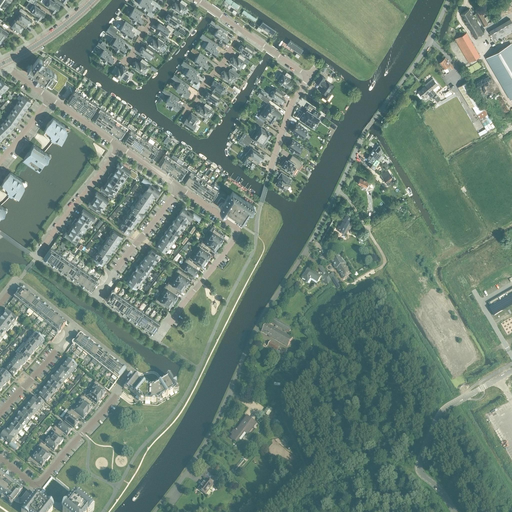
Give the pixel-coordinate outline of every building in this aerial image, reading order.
[(41,0),(41,1),(45,3),(51,8),(51,9),(54,11),(56,8),(57,9),(59,5),(51,0),(41,0)] [(140,0),(139,3),(142,5),(142,6),(145,8),(146,8),(150,10),(150,9),(151,10),(153,7),(152,7),(153,6),(150,4),(151,3),(150,2),(151,0),(140,0)] [(172,6),(172,7),(175,9),(175,10),(180,13),(180,12),(182,14),(183,13),(185,14),(188,10),(186,8),(187,7),(185,6),(187,3),(182,0),(181,0),(178,4),(175,2),(174,3),(173,3),(173,4),(172,4),(172,5),(172,6)] [(225,0),(224,2),(238,11),(240,7),(230,0),(225,0)] [(33,4),(29,10),(31,11),(37,15),(36,16),(40,18),(42,16),(45,12),(35,5),(33,4)] [(132,11),(129,16),(132,18),(132,19),(136,22),(136,21),(140,24),(141,23),(143,20),(143,19),(141,17),(142,16),(140,15),(142,12),(135,7),(132,11)] [(28,25),(30,23),(31,23),(32,22),(32,20),(30,18),(25,15),(27,12),(21,8),(19,11),(21,13),(18,17),(18,16),(17,17),(28,25)] [(461,14),(475,38),(483,34),(470,9),(461,14)] [(242,14),(255,23),(258,19),(245,10),(242,14)] [(480,10),(476,13),(483,26),(488,23),(487,22),(489,20),(487,16),(485,17),(481,11),(481,10),(480,10)] [(179,22),(180,21),(177,19),(179,17),(173,13),(171,15),(168,14),(165,18),(168,20),(167,21),(170,24),(171,22),(177,26),(177,25),(178,25),(179,25),(179,24),(179,23),(179,22)] [(17,17),(16,19),(15,19),(11,25),(20,31),(23,26),(25,28),(27,26),(28,25),(17,17)] [(511,21),(510,18),(489,30),(495,41),(495,40),(496,42),(511,32),(511,21)] [(212,20),(209,23),(218,29),(217,30),(214,35),(217,37),(217,38),(221,40),(225,42),(225,41),(226,42),(228,39),(227,39),(228,38),(226,36),(226,35),(225,34),(227,31),(220,26),(216,23),(212,20)] [(123,25),(120,30),(123,32),(123,33),(127,36),(127,35),(131,37),(132,36),(132,37),(134,34),(134,33),(134,32),(132,31),(133,29),(132,29),(133,26),(126,21),(123,25)] [(259,26),(272,35),(275,31),(262,22),(259,26)] [(157,27),(155,30),(159,32),(160,32),(168,37),(174,29),(168,25),(166,27),(159,23),(157,27)] [(110,25),(108,29),(115,34),(117,30),(110,25)] [(108,29),(106,32),(114,38),(113,39),(112,38),(110,42),(112,44),(115,47),(118,50),(119,49),(123,52),(123,51),(124,51),(126,49),(125,48),(126,47),(123,45),(124,44),(123,43),(125,41),(115,34),(108,29)] [(455,39),(469,63),(480,56),(467,32),(455,39)] [(218,51),(216,49),(217,48),(215,47),(217,44),(210,39),(208,38),(202,34),(200,37),(206,41),(208,42),(207,43),(204,48),(207,50),(207,51),(211,54),(211,53),(215,55),(216,55),(218,52),(218,51)] [(150,42),(150,43),(153,45),(152,46),(157,50),(158,49),(160,50),(161,49),(163,50),(166,46),(164,45),(164,44),(163,43),(165,40),(159,36),(156,41),(153,38),(152,39),(151,39),(151,40),(150,40),(150,41),(150,42)] [(284,43),(300,54),(303,50),(286,39),(284,43)] [(98,43),(97,45),(96,45),(102,49),(103,50),(103,51),(99,56),(103,58),(102,59),(106,62),(107,61),(110,63),(111,62),(112,63),(114,60),(113,60),(114,59),(111,57),(112,56),(111,55),(113,52),(105,47),(104,46),(99,42),(98,43)] [(511,99),(511,43),(486,58),(511,100),(511,99)] [(254,49),(245,44),(244,46),(241,45),(238,49),(241,51),(240,52),(243,55),(244,53),(249,57),(250,56),(251,56),(252,55),(252,54),(252,53),(254,49)] [(153,55),(153,54),(151,52),(152,50),(146,45),(145,48),(142,46),(139,51),(142,52),(141,54),(144,56),(145,55),(150,58),(151,58),(152,58),(152,57),(153,57),(153,56),(153,55)] [(198,55),(194,61),(197,63),(197,64),(201,67),(201,66),(205,69),(206,68),(208,65),(208,64),(206,62),(207,61),(205,60),(207,58),(200,52),(200,53),(198,55)] [(230,60),(230,61),(233,64),(232,64),(237,68),(238,67),(240,68),(244,62),(243,61),(245,58),(239,54),(236,59),(233,57),(232,57),(231,58),(230,58),(230,59),(230,60)] [(29,71),(31,73),(31,74),(33,75),(33,76),(38,80),(43,83),(44,82),(59,92),(65,84),(69,78),(49,65),(52,59),(48,56),(44,62),(38,58),(33,66),(31,65),(30,66),(28,65),(26,68),(28,69),(27,70),(29,71)] [(453,67),(445,57),(442,60),(441,61),(440,62),(445,69),(447,67),(449,70),(453,67)] [(133,64),(133,65),(132,66),(136,68),(135,69),(140,72),(141,71),(143,73),(143,71),(145,73),(148,69),(146,67),(147,66),(146,65),(147,62),(142,59),(139,63),(135,61),(135,62),(134,62),(133,62),(133,63),(133,64)] [(191,80),(192,80),(196,82),(196,81),(197,82),(199,79),(198,79),(199,78),(196,76),(197,75),(196,74),(198,71),(191,66),(189,65),(183,61),(181,64),(187,68),(189,69),(188,70),(185,75),(188,77),(188,78),(191,80)] [(115,66),(112,71),(114,73),(113,75),(115,76),(113,78),(117,80),(119,78),(120,79),(121,77),(122,78),(126,80),(129,75),(125,72),(127,69),(126,68),(126,67),(125,67),(125,66),(124,66),(123,66),(122,66),(120,69),(115,66)] [(221,74),(221,75),(224,77),(223,78),(228,82),(229,81),(231,82),(232,81),(234,82),(237,78),(235,77),(235,75),(234,74),(236,72),(230,68),(227,73),(224,70),(223,71),(222,71),(222,72),(221,72),(221,73),(221,74)] [(292,84),(291,84),(292,83),(289,81),(292,76),(286,72),(285,75),(283,74),(282,75),(280,74),(277,78),(279,79),(279,80),(280,82),(280,83),(285,86),(285,85),(289,88),(289,87),(290,87),(291,86),(291,85),(292,85),(292,84)] [(319,90),(324,93),(322,96),(326,99),(331,93),(328,91),(332,85),(326,80),(325,82),(322,81),(325,77),(320,74),(315,81),(320,85),(320,84),(322,86),(319,90)] [(182,80),(180,79),(174,75),(172,78),(178,82),(180,83),(179,84),(176,88),(179,91),(179,92),(183,94),(187,96),(187,95),(188,96),(190,93),(189,92),(190,92),(188,90),(188,89),(187,88),(189,85),(182,80)] [(433,78),(425,84),(426,85),(431,91),(432,91),(431,92),(433,94),(435,92),(436,93),(433,89),(438,84),(433,78)] [(0,86),(4,89),(4,90),(7,87),(10,89),(12,86),(9,84),(8,83),(8,84),(7,84),(1,79),(0,79),(0,86)] [(212,84),(210,86),(212,88),(214,90),(215,89),(221,93),(223,94),(229,85),(223,81),(221,83),(214,79),(211,84),(212,84)] [(488,114),(468,81),(458,87),(470,107),(472,106),(480,119),(488,114)] [(419,92),(417,94),(421,98),(423,97),(424,98),(429,94),(431,97),(432,96),(432,95),(433,94),(431,92),(432,91),(431,91),(426,85),(419,91),(419,92)] [(77,87),(75,90),(74,91),(71,95),(77,99),(82,103),(88,107),(93,111),(102,117),(108,121),(113,124),(118,128),(124,132),(133,138),(138,142),(144,146),(149,149),(155,153),(158,149),(159,148),(160,145),(130,124),(129,124),(124,120),(119,116),(113,113),(113,112),(108,109),(103,105),(102,105),(94,99),(93,99),(88,95),(83,91),(82,91),(77,88),(77,87)] [(169,105),(172,107),(173,107),(177,109),(177,108),(178,109),(180,106),(179,105),(180,105),(177,103),(178,102),(177,101),(179,98),(172,93),(171,92),(164,88),(162,91),(168,95),(170,96),(169,97),(166,101),(169,104),(169,105)] [(271,92),(271,93),(271,94),(270,95),(275,98),(274,100),(278,102),(279,101),(281,103),(284,98),(282,96),(284,94),(276,88),(274,91),(273,90),(273,91),(272,91),(271,92)] [(19,100),(28,106),(30,104),(30,103),(29,103),(31,101),(23,95),(23,94),(23,93),(20,91),(18,94),(21,96),(19,100)] [(219,100),(218,100),(219,99),(216,97),(218,95),(212,91),(210,93),(208,91),(205,96),(207,98),(206,99),(210,101),(211,100),(216,104),(216,103),(217,103),(218,103),(218,102),(219,101),(219,100)] [(19,100),(16,105),(24,110),(25,109),(26,109),(28,106),(19,100)] [(196,109),(197,109),(196,110),(199,112),(199,113),(204,117),(204,116),(206,117),(207,116),(209,117),(212,113),(210,111),(211,110),(209,109),(211,107),(206,103),(203,107),(199,105),(199,106),(198,106),(197,106),(197,107),(196,108),(196,109)] [(275,107),(268,103),(264,108),(264,109),(276,117),(277,117),(280,113),(279,112),(274,109),(275,107)] [(24,110),(16,105),(12,110),(22,116),(24,113),(23,112),(24,110)] [(302,114),(299,118),(312,126),(315,128),(318,123),(317,122),(319,119),(318,117),(321,113),(313,108),(310,112),(307,110),(305,113),(304,112),(302,114)] [(276,117),(264,109),(260,114),(259,117),(264,121),(266,118),(272,122),(273,121),(274,120),(275,119),(275,118),(276,117)] [(12,110),(9,114),(18,120),(19,118),(19,119),(20,119),(20,118),(22,116),(12,110)] [(186,119),(185,119),(184,119),(184,120),(183,120),(183,121),(183,122),(183,123),(192,129),(193,129),(195,130),(198,126),(196,125),(194,124),(199,118),(191,113),(189,116),(190,116),(188,119),(186,118),(186,119)] [(9,114),(6,119),(15,125),(17,123),(17,122),(18,120),(9,114)] [(488,114),(480,119),(488,131),(495,126),(488,114)] [(47,125),(47,127),(44,131),(45,132),(55,139),(56,140),(57,141),(58,142),(59,143),(60,142),(61,141),(61,140),(62,139),(64,136),(67,132),(67,131),(68,131),(68,130),(69,130),(70,130),(70,129),(71,129),(70,128),(69,128),(69,127),(68,127),(67,126),(66,126),(54,118),(51,122),(50,122),(49,122),(47,125)] [(6,119),(3,123),(11,129),(12,128),(13,128),(14,128),(15,125),(6,119)] [(2,123),(0,125),(0,128),(7,133),(8,132),(9,132),(11,129),(3,123),(2,123)] [(297,124),(292,131),(294,132),(294,133),(299,136),(304,139),(307,134),(306,134),(307,131),(297,124)] [(257,132),(267,139),(270,134),(261,127),(257,132)] [(267,139),(257,132),(255,131),(250,138),(246,135),(244,138),(250,142),(253,138),(263,145),(266,141),(265,141),(266,140),(267,139)] [(293,140),(288,147),(290,148),(290,149),(288,151),(293,154),(295,152),(299,155),(303,158),(308,151),(293,140)] [(35,167),(37,167),(40,169),(48,157),(49,155),(45,152),(35,145),(31,149),(30,149),(24,158),(25,159),(28,161),(34,165),(34,166),(35,167)] [(374,148),(370,153),(376,158),(378,160),(384,153),(383,150),(378,145),(375,149),(374,148)] [(260,161),(261,160),(262,159),(263,159),(263,158),(263,157),(263,156),(250,147),(247,152),(246,152),(260,161)] [(162,158),(167,162),(173,166),(178,169),(184,173),(193,180),(198,183),(204,187),(209,191),(215,195),(219,189),(220,187),(178,158),(173,154),(167,150),(165,153),(165,154),(162,158)] [(255,163),(257,164),(259,161),(260,162),(260,161),(246,152),(245,155),(244,154),(240,160),(251,168),(255,163)] [(376,158),(370,153),(366,158),(369,160),(367,163),(375,170),(378,167),(377,166),(374,164),(375,162),(374,160),(376,158)] [(284,161),(281,164),(282,165),(282,166),(291,173),(295,167),(299,169),(302,164),(300,163),(301,161),(292,155),(289,160),(288,159),(287,161),(286,160),(285,161),(284,161)] [(184,161),(175,174),(177,176),(177,177),(178,177),(178,178),(179,178),(180,178),(181,178),(182,177),(181,177),(189,165),(188,167),(187,167),(187,168),(182,164),(184,162),(184,161)] [(137,174),(132,170),(131,169),(130,170),(123,165),(123,164),(120,162),(120,163),(119,162),(116,165),(118,167),(116,170),(126,177),(128,174),(135,179),(138,174),(137,174)] [(126,177),(116,170),(113,174),(112,173),(111,173),(109,176),(120,183),(120,184),(121,184),(126,177)] [(388,170),(380,175),(388,186),(392,183),(390,180),(393,178),(388,170)] [(4,180),(4,181),(4,182),(1,186),(2,187),(12,193),(12,194),(13,194),(13,195),(14,195),(14,196),(15,197),(16,197),(16,198),(16,197),(17,197),(17,196),(18,196),(18,195),(18,194),(19,193),(21,191),(21,190),(24,186),(24,185),(25,185),(26,185),(27,184),(27,183),(27,182),(26,182),(25,181),(24,181),(23,181),(23,180),(11,172),(10,172),(8,176),(7,176),(6,176),(6,177),(4,180)] [(291,180),(282,173),(280,175),(280,176),(281,176),(276,184),(285,191),(290,183),(289,183),(291,180)] [(108,178),(108,179),(106,183),(117,191),(119,187),(118,186),(120,184),(120,183),(109,176),(108,178)] [(144,178),(141,181),(148,186),(149,186),(148,188),(147,189),(145,188),(155,195),(156,194),(156,193),(157,194),(160,190),(160,189),(160,188),(159,187),(157,187),(156,188),(151,185),(151,183),(151,182),(144,177),(144,178)] [(368,182),(360,178),(359,181),(358,181),(358,182),(358,183),(361,185),(360,187),(367,190),(370,183),(368,182)] [(117,191),(106,183),(103,187),(102,186),(100,189),(111,197),(113,194),(114,194),(117,191)] [(141,193),(151,201),(152,200),(155,195),(145,188),(142,191),(144,193),(143,194),(141,193)] [(93,199),(105,206),(107,203),(106,202),(108,199),(97,191),(95,194),(96,195),(93,199)] [(222,202),(221,203),(219,205),(219,207),(234,217),(235,217),(234,218),(237,221),(241,224),(243,221),(242,220),(243,219),(245,219),(245,218),(245,216),(253,205),(247,201),(246,201),(232,191),(227,198),(226,199),(224,203),(222,202)] [(137,198),(147,206),(150,201),(151,201),(141,193),(138,197),(140,198),(139,200),(137,198)] [(133,204),(144,211),(147,206),(137,198),(136,199),(134,202),(136,203),(135,205),(133,204)] [(105,206),(93,199),(91,202),(90,202),(88,205),(99,213),(101,209),(102,210),(105,206)] [(129,209),(140,217),(141,214),(142,214),(143,214),(143,213),(143,212),(143,211),(144,211),(133,204),(132,206),(130,208),(132,209),(131,210),(129,209)] [(190,220),(192,217),(198,221),(201,217),(194,212),(192,212),(191,213),(187,210),(187,208),(186,207),(185,206),(184,206),(183,207),(179,212),(180,213),(189,219),(190,220)] [(80,216),(91,224),(94,220),(93,219),(95,216),(84,208),(82,211),(83,212),(80,216)] [(125,214),(136,222),(137,220),(138,220),(138,219),(140,217),(129,209),(127,212),(127,213),(128,214),(127,215),(125,214)] [(348,230),(350,225),(348,224),(351,218),(346,210),(336,229),(340,231),(339,232),(342,233),(343,232),(344,233),(345,229),(348,230)] [(180,213),(179,215),(178,215),(176,218),(185,225),(186,223),(187,224),(190,220),(188,219),(189,219),(180,213)] [(125,214),(122,218),(124,219),(123,219),(122,220),(132,227),(132,226),(132,225),(133,225),(136,222),(125,214)] [(91,224),(80,216),(77,220),(76,219),(76,218),(75,218),(75,219),(73,221),(84,229),(85,230),(87,226),(89,227),(91,224)] [(173,223),(172,224),(181,230),(185,225),(176,218),(175,220),(174,220),(173,221),(173,222),(172,222),(172,223),(173,223)] [(122,220),(119,226),(128,232),(129,230),(131,230),(131,228),(131,227),(132,227),(122,220)] [(72,224),(72,225),(70,228),(80,235),(84,229),(73,221),(72,224)] [(181,230),(172,224),(171,226),(170,226),(168,229),(177,235),(179,232),(180,232),(181,230)] [(212,227),(206,235),(219,244),(220,243),(221,242),(221,241),(221,240),(222,239),(218,236),(220,233),(215,229),(216,228),(215,227),(214,226),(213,226),(212,227)] [(80,235),(70,228),(67,232),(66,231),(64,235),(75,242),(80,235)] [(110,235),(119,242),(122,236),(112,229),(109,233),(111,234),(110,235)] [(177,235),(168,229),(167,231),(166,231),(165,231),(165,232),(165,233),(165,234),(164,234),(173,241),(177,235)] [(119,242),(110,235),(108,234),(105,238),(107,239),(106,241),(115,247),(116,245),(117,245),(117,244),(119,242)] [(173,241),(164,234),(163,236),(162,236),(160,239),(169,246),(171,247),(173,243),(172,242),(173,241)] [(206,235),(200,243),(207,249),(209,250),(210,247),(215,250),(219,244),(206,235)] [(115,247),(106,241),(104,239),(101,243),(102,244),(101,246),(110,252),(112,250),(113,250),(115,247)] [(169,246),(160,239),(156,245),(167,252),(170,248),(168,247),(169,246)] [(49,251),(96,283),(100,278),(102,274),(97,271),(93,268),(92,267),(86,264),(81,260),(76,256),(71,253),(65,249),(63,247),(60,245),(55,242),(54,244),(49,251)] [(200,243),(199,242),(193,251),(206,260),(207,258),(208,258),(208,257),(209,257),(209,256),(210,254),(206,251),(207,249),(200,243)] [(110,252),(101,246),(100,245),(97,248),(99,250),(98,251),(107,257),(108,255),(109,255),(110,255),(110,254),(110,253),(110,252)] [(148,254),(157,260),(161,254),(152,248),(150,251),(149,251),(148,252),(148,253),(147,253),(148,254)] [(107,257),(98,251),(96,250),(93,254),(94,255),(93,257),(102,263),(104,260),(105,260),(107,257)] [(193,251),(187,259),(195,264),(196,265),(198,262),(202,265),(206,260),(193,251)] [(145,256),(143,259),(152,265),(155,262),(157,260),(148,254),(146,256),(145,256)] [(326,254),(325,255),(319,259),(322,264),(329,260),(326,254)] [(333,267),(335,269),(336,269),(343,280),(350,275),(344,265),(344,264),(345,264),(344,262),(343,262),(339,256),(331,261),(334,266),(333,267)] [(187,259),(187,258),(181,267),(193,276),(195,274),(196,274),(196,273),(196,272),(197,270),(193,267),(195,264),(187,259)] [(141,261),(139,264),(148,270),(151,267),(152,265),(143,259),(142,261),(141,261)] [(148,270),(139,264),(138,266),(137,266),(136,267),(136,268),(136,269),(135,270),(144,276),(148,270)] [(330,281),(323,268),(322,266),(318,268),(320,272),(318,275),(314,272),(312,270),(312,271),(308,269),(302,279),(306,282),(305,283),(307,284),(310,279),(317,283),(320,279),(322,280),(321,281),(328,285),(330,281)] [(172,277),(185,285),(186,284),(187,283),(188,283),(188,282),(188,281),(189,280),(185,277),(187,274),(178,268),(172,277)] [(133,272),(131,275),(140,281),(143,278),(145,279),(146,277),(144,276),(135,270),(134,272),(133,272)] [(333,274),(329,276),(334,284),(335,286),(336,285),(338,289),(341,287),(333,274)] [(140,281),(131,275),(127,280),(138,288),(141,284),(139,283),(140,281)] [(172,277),(167,285),(175,290),(174,290),(175,291),(177,288),(181,291),(185,285),(172,277)] [(166,284),(160,293),(173,301),(174,300),(175,299),(176,299),(176,298),(176,297),(177,296),(173,293),(174,290),(175,290),(167,285),(166,284)] [(158,326),(164,317),(117,285),(115,288),(111,294),(158,326)] [(493,313),(511,302),(511,289),(511,291),(492,302),(488,304),(493,313)] [(173,301),(160,293),(154,301),(163,307),(165,304),(169,307),(173,301)] [(49,335),(54,339),(56,337),(58,334),(60,332),(61,331),(16,295),(11,302),(9,303),(14,308),(19,311),(24,315),(29,319),(34,323),(39,327),(44,331),(49,335)] [(5,315),(3,319),(12,326),(17,320),(7,312),(4,315),(5,315)] [(292,339),(276,329),(277,327),(288,334),(291,329),(273,318),(270,323),(276,326),(274,328),(266,324),(261,332),(269,336),(272,338),(287,347),(292,339)] [(12,326),(3,319),(0,322),(0,327),(7,332),(12,326)] [(30,340),(39,347),(43,342),(34,335),(33,334),(30,338),(31,339),(30,340)] [(72,345),(70,348),(68,350),(72,353),(84,338),(80,335),(75,341),(74,341),(73,341),(73,342),(72,342),(72,343),(71,343),(71,344),(72,345)] [(39,347),(30,340),(29,339),(26,343),(27,344),(26,345),(34,352),(36,350),(37,350),(39,347)] [(93,369),(113,386),(115,384),(120,377),(115,373),(75,342),(72,345),(70,348),(68,350),(72,353),(77,357),(83,361),(88,365),(93,369)] [(270,342),(267,346),(277,352),(280,347),(270,342)] [(34,352),(26,345),(21,350),(30,357),(34,352)] [(21,350),(17,355),(26,363),(28,361),(28,360),(29,360),(30,360),(30,359),(30,358),(30,357),(21,350)] [(14,359),(13,360),(22,367),(23,365),(24,365),(26,363),(17,355),(16,354),(13,358),(14,359)] [(22,367),(13,360),(12,360),(9,363),(10,364),(9,366),(17,372),(19,370),(20,370),(22,367)] [(72,373),(72,374),(73,375),(76,371),(75,370),(76,368),(68,361),(63,367),(72,373)] [(17,372),(9,366),(7,364),(4,368),(6,369),(4,371),(13,378),(15,375),(16,375),(17,374),(17,373),(17,372)] [(72,373),(63,367),(62,369),(61,369),(60,369),(60,370),(59,371),(60,371),(59,372),(68,378),(67,379),(69,380),(72,376),(71,375),(72,374),(72,373)] [(2,371),(0,373),(0,378),(6,384),(11,378),(2,371)] [(68,378),(59,372),(58,374),(57,374),(55,377),(63,384),(67,379),(68,378)] [(149,386),(134,375),(123,390),(142,405),(157,406),(179,393),(176,388),(176,387),(176,386),(176,385),(175,384),(174,384),(174,383),(173,383),(170,379),(163,383),(162,382),(153,387),(152,387),(151,387),(150,387),(149,387),(149,386)] [(51,381),(51,382),(59,389),(61,390),(64,386),(62,385),(63,384),(55,377),(53,379),(52,379),(51,380),(51,381)] [(95,381),(89,389),(101,399),(102,398),(103,398),(103,397),(104,397),(104,396),(105,394),(101,391),(103,388),(95,381)] [(59,389),(51,382),(49,384),(48,384),(46,387),(55,394),(59,389)] [(44,389),(42,392),(51,399),(50,399),(52,400),(55,396),(54,395),(55,394),(46,387),(45,389),(44,389)] [(89,389),(83,397),(90,403),(89,403),(91,404),(93,401),(97,405),(101,399),(89,389)] [(51,399),(42,392),(37,397),(46,404),(50,399),(51,399)] [(83,397),(81,396),(75,404),(87,414),(89,413),(89,412),(90,412),(90,411),(90,410),(92,409),(88,405),(89,403),(90,403),(83,397)] [(39,410),(41,411),(44,407),(42,406),(44,405),(35,398),(33,400),(32,400),(32,401),(31,401),(31,402),(31,403),(39,410)] [(28,405),(26,408),(35,415),(39,410),(31,403),(29,405),(28,405)] [(75,404),(69,412),(76,418),(77,419),(79,416),(83,419),(87,414),(75,404)] [(272,411),(268,407),(263,414),(268,417),(272,411)] [(35,415),(26,408),(25,410),(24,410),(22,413),(31,420),(35,415)] [(69,412),(68,411),(61,419),(74,429),(78,424),(74,420),(76,418),(69,412)] [(31,420),(22,413),(20,415),(19,415),(18,416),(18,417),(18,418),(27,425),(26,425),(28,426),(31,422),(30,421),(31,420)] [(232,435),(230,438),(236,443),(238,440),(240,441),(246,434),(247,435),(256,424),(252,421),(246,417),(235,431),(233,430),(230,434),(232,435)] [(27,425),(18,418),(14,423),(22,430),(23,431),(27,428),(25,427),(26,425),(27,425)] [(279,423),(273,419),(269,424),(276,428),(279,423)] [(59,421),(53,429),(60,435),(61,436),(63,433),(67,436),(68,435),(69,435),(69,434),(70,434),(70,433),(71,431),(59,421)] [(11,426),(9,428),(18,435),(19,436),(22,433),(21,432),(22,430),(14,423),(12,425),(11,426)] [(9,428),(5,433),(15,441),(18,438),(17,437),(18,435),(9,428)] [(53,429),(52,428),(46,437),(58,446),(62,441),(58,438),(60,435),(53,429)] [(5,433),(4,432),(0,438),(0,439),(0,440),(1,440),(1,441),(2,441),(3,441),(3,440),(9,444),(8,444),(8,445),(8,446),(9,446),(15,451),(18,448),(13,444),(15,441),(5,433)] [(288,440),(283,436),(280,441),(285,444),(288,440)] [(46,437),(40,445),(48,451),(50,448),(54,452),(55,450),(56,450),(57,449),(57,448),(58,446),(46,437)] [(48,451),(40,445),(34,452),(46,462),(50,457),(46,453),(48,451)] [(27,460),(27,461),(27,462),(27,463),(28,464),(29,464),(30,464),(30,463),(31,463),(35,467),(37,464),(42,467),(43,466),(44,465),(45,464),(46,462),(34,452),(27,460)] [(0,498),(10,506),(14,502),(22,491),(18,488),(18,487),(0,473),(0,498)] [(211,477),(208,481),(205,479),(197,490),(205,495),(213,486),(214,487),(218,482),(211,477)] [(27,507),(23,511),(90,511),(92,509),(83,503),(82,503),(76,497),(51,478),(37,495),(35,498),(28,507),(27,507)]
